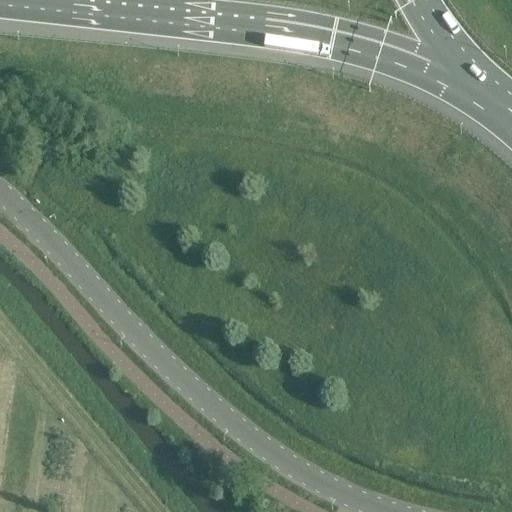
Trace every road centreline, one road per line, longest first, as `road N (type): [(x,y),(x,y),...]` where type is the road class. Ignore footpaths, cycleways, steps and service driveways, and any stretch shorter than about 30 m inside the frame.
road 1 (secondary): [(0,195),(195,393),(271,458),(378,511)]
road 2 (motorway): [(15,0),(331,37),(476,84)]
